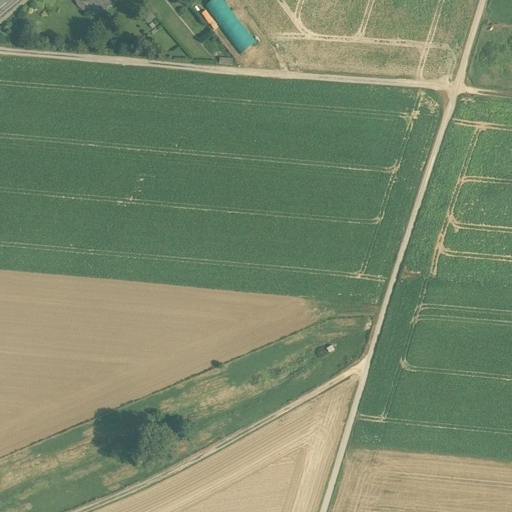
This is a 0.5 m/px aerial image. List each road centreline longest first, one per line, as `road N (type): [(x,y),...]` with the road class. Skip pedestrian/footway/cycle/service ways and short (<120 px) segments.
road 1 (track): [(323,511),(483,0)]
road 2 (track): [(511,92),(0,49)]
road 3 (track): [(367,365),(77,511)]
